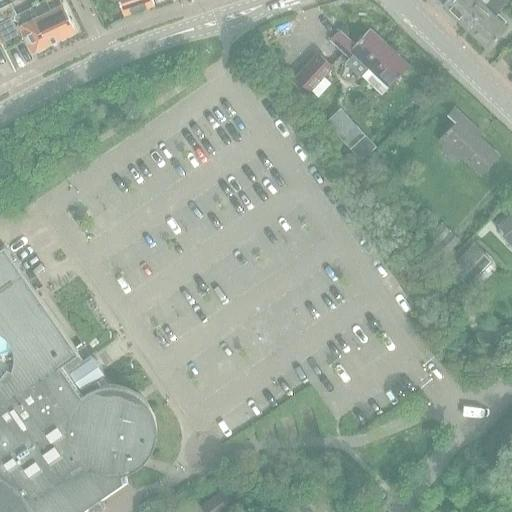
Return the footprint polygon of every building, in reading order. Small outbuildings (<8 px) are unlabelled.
[(44,0),(50,10),(19,26),(31,51),(74,29),(61,4),(58,0),(44,0)] [(119,0),(124,13),(153,3),(152,0),(119,0)] [(454,19),(461,25),(485,0),(445,0),(442,4),(456,17),(454,19)] [(504,23),(493,11),(503,0),(485,0),(461,25),(469,33),(471,31),(484,44),(504,23)] [(0,7),(0,21),(16,14),(10,2),(0,7)] [(349,56),(353,52),(371,70),(364,77),(379,92),(407,64),(368,27),(352,43),(337,29),(329,37),(349,56)] [(321,74),(330,64),(315,51),(293,74),(308,87),(315,94),(328,81),(321,74)] [(480,172),(496,155),(471,132),(475,128),(467,122),(465,125),(456,117),(445,129),(446,130),(437,140),(447,149),(451,145),(480,172)] [(511,211),(494,224),(506,241),(511,236),(511,211)] [(440,221),(427,235),(436,243),(433,246),(443,255),(459,239),(440,221)] [(76,352),(77,351),(3,244),(0,245),(0,511),(84,511),(88,509),(90,511),(98,511),(106,507),(101,500),(127,483),(125,472),(128,470),(131,469),(135,467),(138,464),(141,462),(143,459),(146,457),(148,454),(150,450),(151,447),(153,443),(154,440),(155,436),(155,433),(155,429),(155,425),(155,421),(154,418),(153,414),(152,411),(150,407),(148,404),(146,401),(143,398),(141,395),(138,393),(135,391),(132,389),(128,387),(125,386),(121,385),(118,384),(114,383),(110,383),(106,383),(103,384),(99,385),(95,378),(102,373),(96,364),(90,355),(82,360),(76,352)] [(489,258),(474,244),(452,268),(466,282),(489,258)] [(504,328),(490,310),(479,320),(492,337),(504,328)] [(471,331),(477,339),(481,336),(475,328),(471,331)] [(204,511),(216,511),(232,500),(223,489),(200,506),(204,511)]
